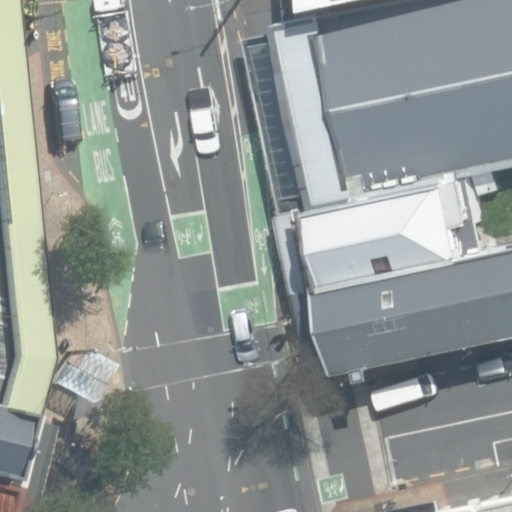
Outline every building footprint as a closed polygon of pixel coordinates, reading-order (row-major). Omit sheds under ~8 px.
[(0,0),(0,414),(30,423),(47,359),(7,0),(0,0)] [(250,35),(285,210),(307,205),(467,173),(511,164),(511,0),(425,0),(328,22),(327,17),(315,19),(284,25),(285,28),(250,35)] [(467,173),(307,205),(324,284),(471,252),(463,220),(477,218),(467,173)] [(511,244),(471,252),(324,284),(343,368),(511,331),(511,244)] [(0,484),(34,492),(50,429),(17,421),(0,416),(0,484)] [(0,511),(28,511),(34,492),(0,484),(0,511)] [(511,511),(511,492),(444,507),(442,495),(391,505),(391,511),(511,511)]
